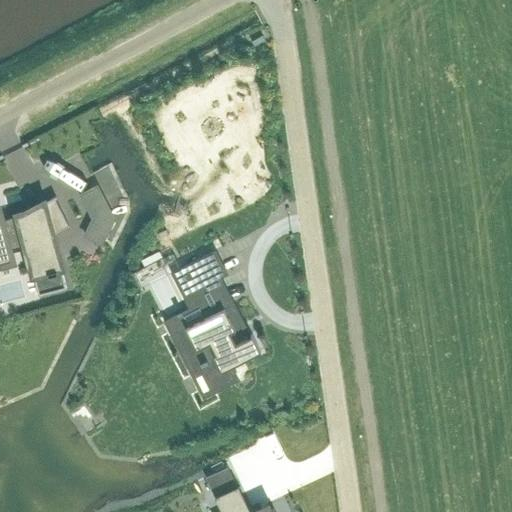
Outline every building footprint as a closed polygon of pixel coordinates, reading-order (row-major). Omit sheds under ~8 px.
[(113,218),(97,186),(81,194),(93,218),(85,235),(101,243),(113,218)] [(61,268),(52,234),(68,225),(55,199),(56,198),(56,196),(25,213),(17,215),(9,217),(10,220),(2,221),(0,213),(0,263),(12,260),(10,252),(26,248),(33,275),(47,272),(48,275),(57,273),(57,269),(61,268)] [(191,293),(227,275),(214,250),(179,268),(191,293)] [(226,370),(261,352),(251,334),(250,334),(251,336),(236,344),(230,333),(241,327),(230,305),(184,328),(185,328),(176,333),(193,367),(198,364),(198,365),(199,364),(200,367),(201,366),(212,388),(224,382),(231,379),(226,370)] [(271,511),(268,505),(253,511),(249,511),(238,487),(216,497),(222,511),(271,511)]
